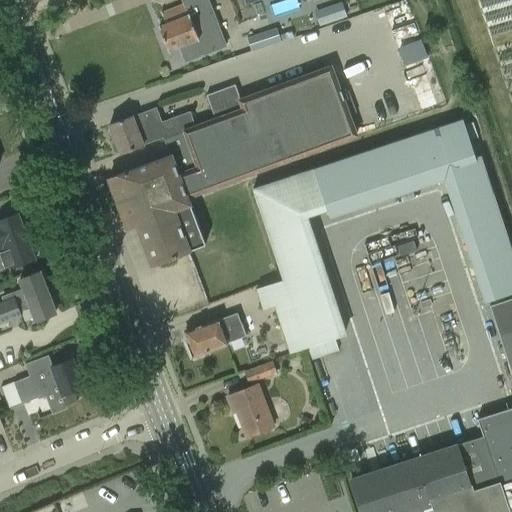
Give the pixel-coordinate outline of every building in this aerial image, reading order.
[(165,23),(158,26),(168,52),(180,47),(185,61),(226,45),(214,12),(209,0),(181,0),(185,8),(162,17),(165,23)] [(314,12),(319,27),(347,18),(342,3),(314,12)] [(251,50),(280,40),(276,27),(247,37),(251,50)] [(169,155),(108,178),(124,221),(127,229),(137,226),(152,264),(206,244),(188,197),(292,158),(356,135),(330,65),(311,72),(240,98),(239,98),(243,108),(214,119),(195,126),(183,130),(184,132),(163,140),(169,155)] [(234,85),(205,96),(214,119),(243,108),(239,98),(234,85)] [(110,128),(108,130),(110,135),(113,136),(115,141),(114,141),(114,140),(113,140),(113,141),(112,141),(111,141),(111,142),(111,143),(110,143),(110,144),(113,153),(120,154),(162,138),(163,140),(184,132),(183,130),(195,126),(190,111),(161,122),(156,109),(133,117),(132,115),(109,124),(110,128)] [(463,118),(252,188),(282,279),(255,288),(263,309),(274,306),(290,353),(306,347),(310,360),(339,351),(335,338),(347,334),(308,216),(327,210),(330,220),(406,194),(403,185),(476,160),(463,118)] [(487,300),(511,291),(511,250),(494,196),(456,209),(487,300)] [(33,256),(36,255),(31,241),(28,242),(17,214),(0,220),(0,254),(5,268),(13,265),(14,267),(34,259),(33,256)] [(33,321),(54,313),(39,272),(18,280),(22,290),(2,297),(4,302),(0,303),(0,324),(19,317),(17,311),(28,307),(33,321)] [(511,511),(511,297),(489,305),(499,334),(511,374),(511,406),(477,418),(483,436),(351,479),(361,511),(511,511)] [(237,313),(190,332),(193,340),(189,341),(195,356),(208,352),(249,336),(244,321),(241,322),(237,313)] [(284,345),(272,349),(276,358),(287,355),(284,345)] [(57,383),(62,395),(66,405),(77,401),(73,391),(84,387),(73,358),(52,366),(48,356),(26,364),(31,376),(15,382),(22,402),(38,396),(39,398),(54,392),(52,385),(57,383)] [(244,371),(249,383),(277,373),(272,361),(244,371)] [(9,408),(22,403),(13,382),(1,387),(9,408)] [(246,436),(274,426),(258,385),(227,396),(233,412),(236,411),(246,436)]
